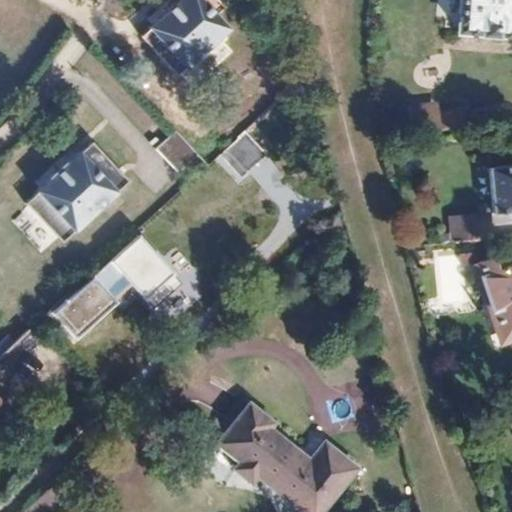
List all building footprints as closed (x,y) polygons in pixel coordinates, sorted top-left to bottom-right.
[(229,32),(201,0),(173,0),(137,33),(177,78),(229,32)] [(511,35),(511,0),(458,0),(457,31),(511,35)] [(465,128),(463,110),(438,112),(438,118),(427,118),(426,104),(406,105),(409,133),(422,132),(465,128)] [(266,152),(245,128),(220,152),(241,175),(266,152)] [(196,157),(174,132),(155,148),(177,174),(196,157)] [(130,185),(91,143),(78,155),(71,148),(36,182),(41,188),(22,205),(62,248),(130,185)] [(492,212),(511,210),(511,166),(488,168),(492,212)] [(487,238),(485,215),(448,218),(449,241),(456,240),(487,238)] [(160,260),(138,235),(53,312),(76,337),(160,260)] [(511,259),(511,257),(495,257),(477,263),(502,335),(511,331),(511,259)] [(253,474),(300,511),(317,511),(353,469),(321,443),(308,459),(270,428),(273,423),(248,403),(215,444),(236,461),(231,468),(248,481),(253,474)]
